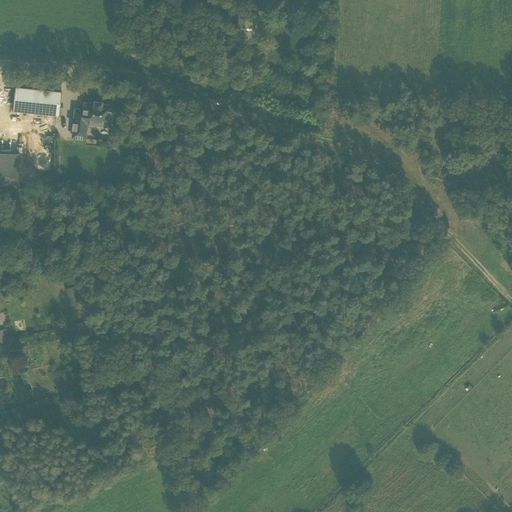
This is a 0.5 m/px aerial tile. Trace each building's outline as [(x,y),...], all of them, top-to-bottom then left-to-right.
[(253,15),(239,14),(237,43),(251,44),(253,15)] [(14,111),(16,87),(0,86),(0,135),(11,136),(14,111)] [(60,117),(62,92),(16,87),(14,111),(60,117)] [(87,140),(88,129),(89,126),(112,129),(113,105),(103,104),(103,102),(94,101),(94,103),(83,102),(83,110),(74,109),(71,139),(87,140)] [(20,154),(0,153),(0,185),(20,185),(20,154)] [(77,286),(66,289),(70,305),(81,302),(77,286)] [(91,321),(76,324),(79,340),(94,338),(93,333),(93,332),(91,321)] [(0,347),(4,346),(2,339),(8,337),(6,329),(0,330),(0,347)] [(107,337),(106,329),(98,330),(99,337),(101,337),(102,338),(107,337)] [(94,366),(99,371),(104,367),(99,362),(94,366)]
